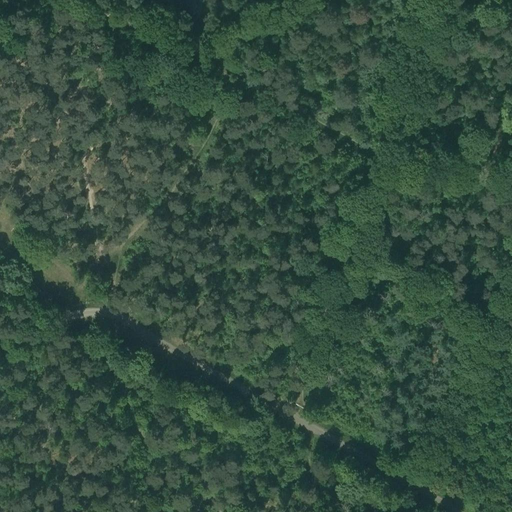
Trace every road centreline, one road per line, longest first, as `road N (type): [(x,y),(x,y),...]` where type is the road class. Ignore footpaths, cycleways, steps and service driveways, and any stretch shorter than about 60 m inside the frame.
road 1 (unclassified): [(457,511),(113,315),(77,314),(0,347)]
road 2 (track): [(116,295),(105,261),(176,189),(217,124),(222,75),(198,55)]
road 3 (track): [(198,55),(65,0)]
